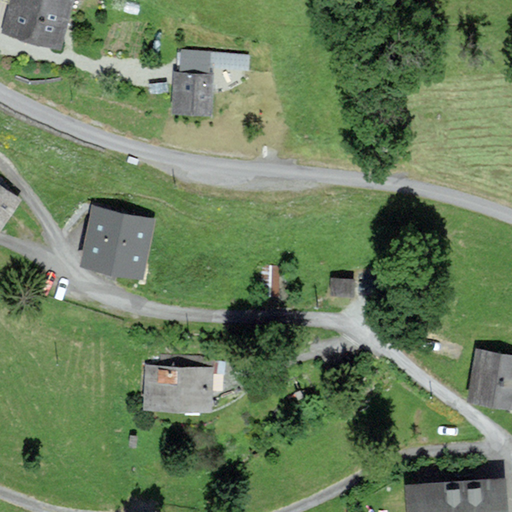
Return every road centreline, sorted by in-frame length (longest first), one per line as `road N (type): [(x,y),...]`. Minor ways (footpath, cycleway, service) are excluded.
road 1 (residential): [(0,239),(97,291),(168,311),(354,326),(503,444)]
road 2 (unclassified): [(511,217),(383,181),(166,156),(86,131),(0,90)]
road 3 (unclassified): [(503,444),(398,461),(286,511)]
